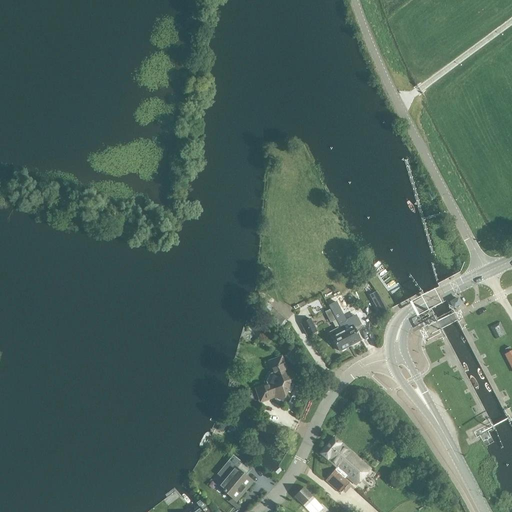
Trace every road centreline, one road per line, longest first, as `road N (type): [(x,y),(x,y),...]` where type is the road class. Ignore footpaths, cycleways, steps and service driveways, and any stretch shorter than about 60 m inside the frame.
road 1 (unclassified): [(487,271),(397,105),(356,0)]
road 2 (unclassified): [(254,511),(289,478),(343,379),(398,357)]
road 3 (secondary): [(484,511),(398,357)]
road 4 (secondary): [(398,357),(396,338),(409,312),(487,271)]
